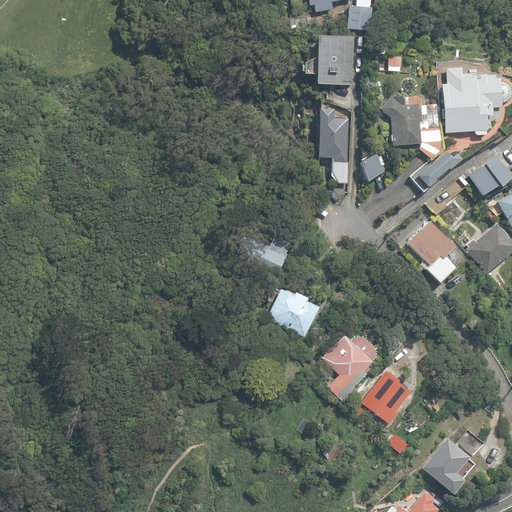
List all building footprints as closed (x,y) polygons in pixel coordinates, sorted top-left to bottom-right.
[(313,5),(315,12),(332,9),(330,2),(339,0),(307,0),(309,6),(313,5)] [(346,29),(369,30),(370,8),(369,8),(369,0),(355,0),(355,7),(347,6),(346,29)] [(296,18),(289,20),(292,33),(299,32),(296,18)] [(291,35),(290,45),(301,45),(302,36),(291,35)] [(328,100),(351,109),(352,85),(349,85),(349,75),(353,75),(353,64),(349,64),(350,43),(322,42),(321,87),(329,87),(328,100)] [(393,71),(394,71),(394,70),(399,70),(399,67),(400,67),(400,57),(387,56),(387,65),(388,66),(388,71),(393,71)] [(475,135),(476,135),(486,135),(486,131),(487,131),(486,115),(493,115),(492,108),(501,108),(501,103),(503,102),(505,101),(507,100),(508,98),(509,96),(510,94),(510,92),(509,90),(509,88),(507,86),(506,84),(504,83),(502,82),(500,82),(499,78),(495,78),(495,75),(486,75),(486,74),(472,75),(472,74),(465,74),(465,73),(461,73),(460,67),(444,68),(446,84),(441,84),(444,134),(474,132),(474,133),(474,134),(475,135)] [(418,149),(429,159),(442,148),(440,128),(438,128),(436,104),(420,105),(420,98),(417,96),(403,97),(396,92),(391,97),(390,96),(380,109),(390,117),(392,145),(419,143),(418,149)] [(337,183),(347,183),(348,161),(346,161),(347,118),(333,118),(333,108),(318,108),(317,157),(330,158),(330,175),(335,180),(337,183)] [(408,176),(421,192),(434,181),(433,180),(447,168),(448,170),(460,159),(456,154),(450,158),(445,151),(430,164),(426,161),(408,176)] [(361,165),(367,181),(383,171),(381,165),(384,164),(380,155),(377,156),(375,152),(360,161),(361,165)] [(480,191),(481,192),(500,180),(487,160),(468,172),(480,191)] [(511,192),(496,201),(510,228),(511,227),(511,192)] [(419,265),(437,284),(455,267),(444,255),(452,246),(428,221),(405,243),(423,261),(419,265)] [(464,249),(484,273),(511,248),(511,243),(495,223),(464,249)] [(275,278),(285,254),(284,253),(288,243),(272,236),(268,246),(242,235),(234,253),(240,255),(237,262),(247,267),(246,270),(253,274),(255,270),(275,278)] [(265,319),(304,337),(318,307),(305,301),(307,298),(294,292),(293,295),(291,294),(291,293),(290,293),(290,292),(289,292),(288,292),(288,291),(287,291),(286,291),(286,290),(285,290),(284,290),(283,290),(283,291),(279,289),(265,319)] [(349,341),(342,335),(320,358),(338,375),(326,387),(342,403),(353,391),(349,388),(368,369),(365,366),(373,357),(372,348),(361,337),(353,337),(349,341)] [(382,346),(391,355),(401,345),(392,336),(382,346)] [(426,354),(415,342),(407,349),(419,361),(426,354)] [(359,402),(387,424),(395,413),(394,411),(409,392),(396,382),(398,380),(385,370),(359,402)] [(456,442),(471,455),(482,443),(467,429),(456,442)] [(398,452),(405,444),(393,434),(387,442),(398,452)] [(421,467),(450,493),(462,479),(454,472),(468,456),(446,438),(421,467)] [(432,511),(436,508),(429,502),(433,499),(423,491),(408,508),(405,506),(403,509),(399,505),(393,511),(432,511)]
